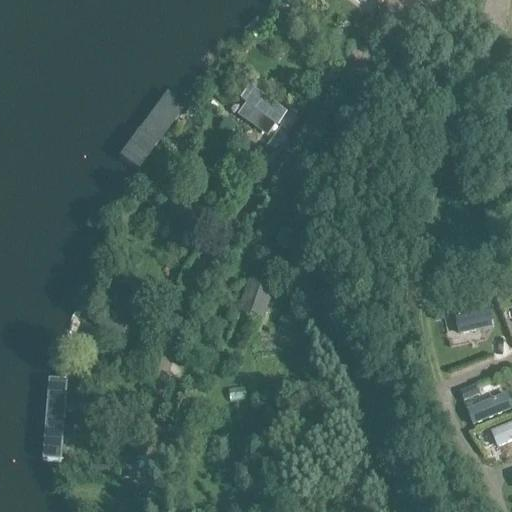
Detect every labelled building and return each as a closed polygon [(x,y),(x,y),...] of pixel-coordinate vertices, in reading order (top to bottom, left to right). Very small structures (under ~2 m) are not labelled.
[(120,160),(144,177),(144,173),(190,105),(167,88),(120,160)] [(245,105),(236,117),(250,126),(258,114),(245,105)] [(261,318),(271,287),(252,282),(243,312),(261,318)] [(486,301),(450,308),(456,336),(492,329),(486,301)] [(432,310),(435,324),(443,322),(440,308),(432,310)] [(108,316),(104,329),(123,335),(126,322),(108,316)] [(146,370),(151,346),(137,344),(132,368),(146,370)] [(474,386),(460,392),(464,402),(478,396),(474,386)] [(511,413),(511,412),(506,398),(464,414),(472,430),(511,413)] [(511,443),(511,425),(488,435),(494,451),(511,443)] [(110,478),(111,469),(89,467),(88,476),(110,478)]
